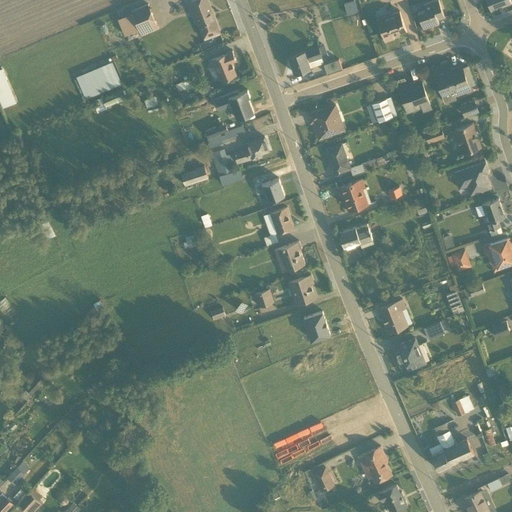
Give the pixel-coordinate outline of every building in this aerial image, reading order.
[(220,32),(207,0),(194,0),(189,2),(203,39),(220,32)] [(444,17),(438,0),(435,0),(423,4),(425,10),(417,12),(423,29),(439,23),(437,19),(444,17)] [(510,0),(486,0),(491,10),(511,2),(510,0)] [(357,12),(354,1),(344,4),(347,15),(357,12)] [(152,3),(131,11),(139,33),(160,26),(152,3)] [(407,32),(399,12),(377,20),(385,42),(394,39),(393,37),(407,32)] [(318,47),(288,57),(294,73),(310,68),(307,61),(312,59),(312,60),(321,57),(318,47)] [(232,51),(211,59),(220,81),(236,74),(231,61),(236,59),(232,51)] [(324,65),(327,74),(342,69),(338,60),(324,65)] [(121,84),(112,62),(76,77),(86,99),(121,84)] [(471,89),(461,66),(451,70),(452,72),(436,78),(443,96),(456,91),(457,94),(471,89)] [(13,97),(1,70),(0,70),(0,89),(5,100),(13,97)] [(192,78),(176,85),(183,102),(206,92),(204,89),(198,91),(192,78)] [(431,109),(421,80),(412,83),(413,86),(399,90),(407,113),(421,108),(423,112),(431,109)] [(104,106),(125,98),(121,88),(98,97),(100,103),(102,102),(104,106)] [(237,91),(215,100),(219,111),(232,106),(237,119),(254,112),(248,98),(250,97),(247,90),(238,93),(237,91)] [(147,106),(158,103),(156,95),(145,98),(147,106)] [(386,99),(372,104),(378,121),(392,116),(386,99)] [(464,115),(477,110),(473,100),(460,104),(464,115)] [(344,130),(335,105),(307,115),(310,123),(316,121),(318,130),(316,131),(319,138),(344,130)] [(473,122),(453,129),(461,152),(481,146),(473,122)] [(424,132),(428,142),(444,137),(441,126),(424,132)] [(210,148),(246,135),(243,127),(207,140),(210,148)] [(229,165),(261,156),(260,153),(268,150),(264,137),(247,142),(248,147),(233,152),(234,153),(226,155),(224,149),(211,153),(219,175),(231,172),(229,165)] [(382,155),(351,167),(342,144),(326,150),(335,174),(350,169),(353,175),(385,163),(382,155)] [(485,161),(453,172),(458,188),(467,186),(470,194),(489,188),(484,173),(489,172),(485,161)] [(185,186),(208,178),(204,166),(181,175),(185,186)] [(231,172),(219,175),(222,185),(243,179),(240,169),(231,172)] [(348,211),(369,204),(363,189),(366,188),(362,179),(337,188),(340,196),(343,195),(348,211)] [(437,195),(435,188),(429,190),(431,197),(437,195)] [(428,212),(422,197),(414,200),(419,215),(428,212)] [(503,212),(498,197),(481,203),(484,213),(481,214),(487,230),(501,225),(499,218),(501,217),(500,214),(503,212)] [(248,213),(239,216),(242,225),(263,218),(258,203),(245,207),(248,213)] [(287,207),(270,213),(277,233),(293,228),(290,219),(291,218),(287,207)] [(42,208),(32,213),(44,241),(50,238),(46,229),(50,227),(42,208)] [(372,241),(366,224),(339,233),(344,249),(352,246),(353,248),(372,241)] [(195,233),(184,235),(187,246),(197,244),(195,233)] [(275,234),(264,237),(267,246),(278,242),(275,234)] [(454,245),(450,234),(442,236),(446,248),(454,245)] [(493,270),(511,263),(511,252),(511,253),(509,246),(511,246),(508,237),(488,244),(488,243),(482,245),(485,255),(488,254),(493,270)] [(299,241),(275,250),(283,272),(305,264),(299,250),(302,249),(299,241)] [(471,265),(465,248),(452,253),(452,255),(447,256),(451,266),(456,265),(458,270),(471,265)] [(311,275),(288,282),(295,304),(316,297),(311,284),(314,283),(311,275)] [(485,290),(482,282),(469,288),(472,295),(485,290)] [(254,293),(254,296),(258,307),(274,302),(270,288),(254,293)] [(456,290),(446,294),(454,314),(464,310),(456,290)] [(403,298),(378,309),(388,332),(408,324),(402,310),(407,308),(403,298)] [(211,309),(214,318),(225,315),(223,306),(211,309)] [(322,311),(302,318),(310,340),(330,333),(322,311)] [(280,333),(295,328),(292,318),(277,323),(280,333)] [(445,319),(424,327),(429,338),(444,332),(443,329),(448,327),(445,319)] [(496,335),(510,330),(506,320),(501,322),(500,319),(491,322),(496,335)] [(409,368),(426,361),(416,337),(401,343),(402,346),(394,349),(400,365),(407,363),(409,368)] [(488,376),(497,373),(494,365),(485,368),(488,376)] [(468,394),(452,401),(458,415),(474,408),(468,394)] [(438,470),(474,454),(467,438),(456,443),(449,429),(448,430),(445,422),(435,427),(438,434),(437,435),(440,443),(429,448),(438,470)] [(502,424),(485,430),(490,446),(507,440),(502,424)] [(381,446),(358,456),(368,479),(371,478),(373,482),(391,474),(381,454),(384,453),(381,446)] [(102,447),(97,457),(105,461),(110,451),(102,447)] [(334,485),(325,466),(312,472),(321,491),(334,485)] [(17,467),(7,478),(15,485),(25,474),(17,467)] [(511,480),(508,473),(488,483),(491,490),(511,480)] [(389,511),(393,511),(407,506),(401,492),(400,493),(396,484),(378,493),(378,494),(372,496),(371,498),(370,499),(371,501),(371,502),(373,503),(375,504),(381,501),(382,502),(384,501),(389,511)] [(486,488),(464,497),(470,511),(492,511),(496,511),(486,488)] [(316,498),(313,490),(308,493),(312,500),(316,498)] [(22,504),(30,511),(37,511),(45,504),(32,492),(22,504)] [(5,511),(13,504),(1,493),(0,494),(0,511),(5,511)]
